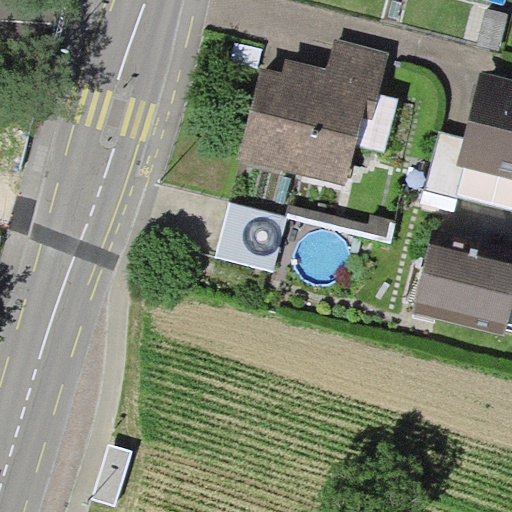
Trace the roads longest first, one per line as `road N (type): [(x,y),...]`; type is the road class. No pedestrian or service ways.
road 1 (tertiary): [(150,0),(0,471)]
road 2 (unknown): [(187,0),(435,50),(454,62),(460,96)]
